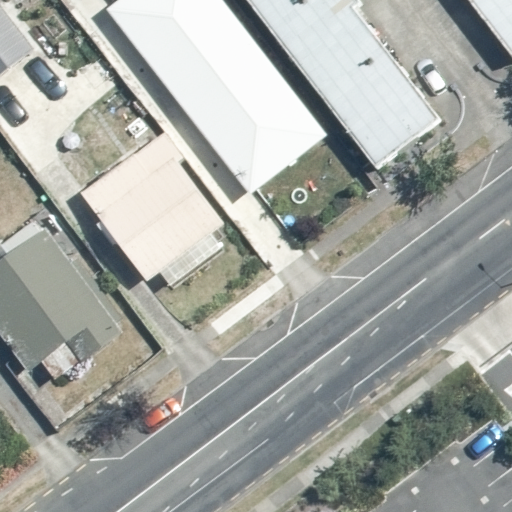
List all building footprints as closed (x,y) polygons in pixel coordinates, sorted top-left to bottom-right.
[(328,138),(222,0),(118,0),(106,10),(250,198),(328,138)] [(362,4),(358,0),(242,0),(373,172),(442,119),(357,8),(362,4)] [(511,0),(465,0),(511,61),(511,0)] [(206,195),(183,163),(187,160),(168,133),(163,137),(82,194),(144,282),(157,272),(168,288),(224,249),(213,233),(220,228),(200,199),(206,195)] [(58,384),(125,333),(120,327),(125,323),(76,259),(71,263),(38,219),(0,248),(0,338),(30,377),(44,366),(58,384)]
